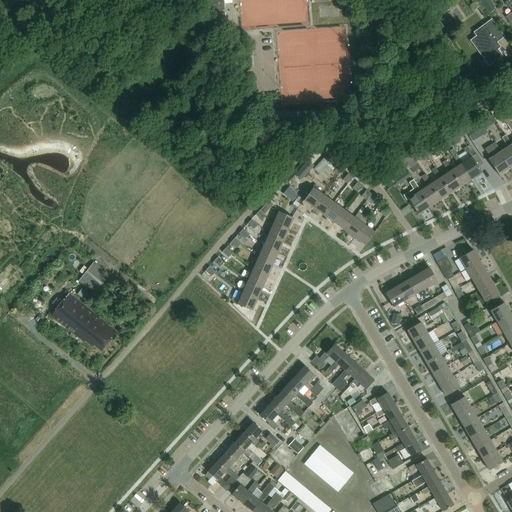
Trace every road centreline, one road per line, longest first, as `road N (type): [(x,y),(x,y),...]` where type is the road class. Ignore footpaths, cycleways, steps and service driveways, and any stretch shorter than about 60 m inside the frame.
road 1 (residential): [(0,493),(316,136),(388,196),(420,248)]
road 2 (residential): [(177,471),(348,292)]
road 3 (residential): [(471,499),(348,292)]
